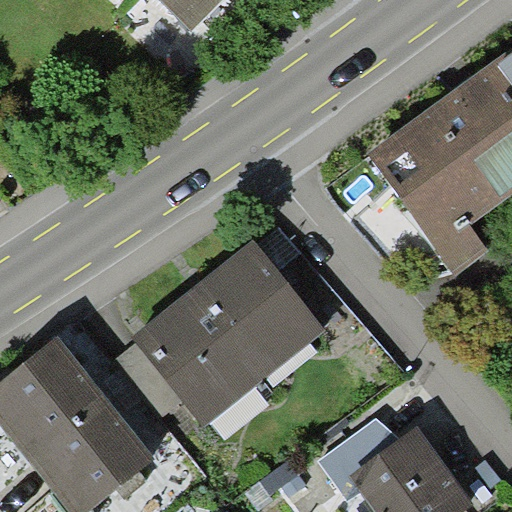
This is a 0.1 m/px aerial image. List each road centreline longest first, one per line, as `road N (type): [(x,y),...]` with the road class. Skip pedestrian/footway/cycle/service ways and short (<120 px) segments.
road 1 (residential): [(238,136),(511,466)]
road 2 (tertiary): [(0,291),(238,136)]
road 3 (tertiary): [(238,136),(400,17)]
